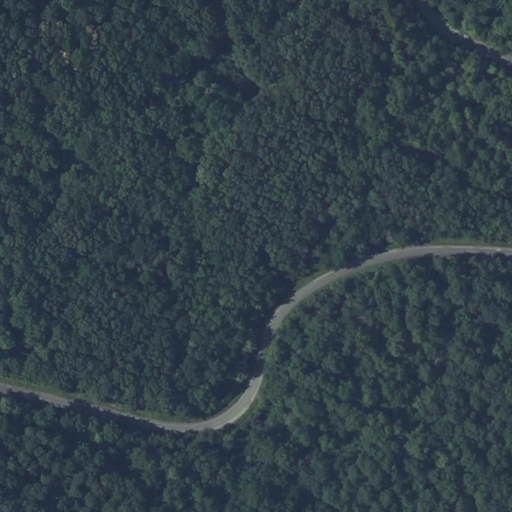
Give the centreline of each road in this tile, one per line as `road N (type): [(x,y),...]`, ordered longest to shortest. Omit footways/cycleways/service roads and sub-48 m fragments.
road 1 (tertiary): [(511,253),(382,256),(297,295),(272,325),(243,403),(212,425),(154,425),(0,387)]
road 2 (track): [(231,415),(333,511)]
road 3 (track): [(386,511),(511,458)]
